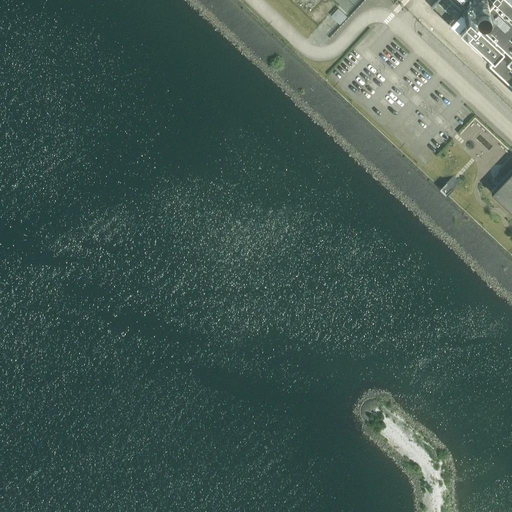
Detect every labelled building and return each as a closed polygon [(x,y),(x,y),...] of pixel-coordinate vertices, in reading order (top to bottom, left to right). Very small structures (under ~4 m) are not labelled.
[(442,0),(439,3),(453,17),(461,9),(450,0),(442,0)] [(511,0),(459,0),(458,1),(459,2),(460,0),(461,0),(464,2),(465,0),(475,0),(473,3),(476,6),(474,9),(475,9),(477,7),(481,10),(478,13),(479,14),(482,11),(485,15),(482,17),(483,18),(486,15),(490,19),(487,21),(488,22),(490,19),(494,23),(492,25),(492,26),(495,23),(498,27),(496,29),(497,30),(499,27),(503,31),(501,34),(502,34),(504,32),(506,34),(504,37),(505,37),(507,35),(509,37),(509,38),(509,39),(510,38),(511,39),(511,0)] [(468,5),(461,12),(465,15),(466,14),(470,18),(463,26),(465,28),(461,32),(487,57),(492,51),(493,52),(496,49),(495,48),(501,42),(502,44),(506,40),(502,36),(501,37),(497,34),(499,33),(495,29),(493,30),(488,26),(488,25),(485,22),(485,23),(480,18),(475,13),(470,9),(471,8),(468,5)] [(462,15),(454,25),(459,30),(468,20),(462,15)] [(511,61),(508,58),(511,53),(511,42),(511,43),(507,39),(489,59),(511,80),(511,61)] [(511,168),(491,191),(511,210),(511,168)]
